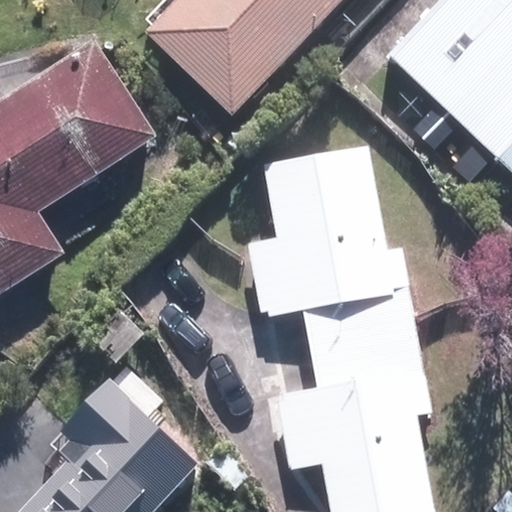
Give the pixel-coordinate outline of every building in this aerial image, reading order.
[(351,0),(176,0),(140,39),(234,127),(351,0)] [(511,0),(438,0),(383,59),(511,181),(511,0)] [(0,304),(62,265),(37,225),(153,151),(90,51),(0,108),(0,304)] [(382,247),(366,151),(257,169),(268,240),(237,245),(251,335),(295,328),(306,395),(274,400),(287,481),(314,476),(319,511),(428,511),(414,419),(426,417),(398,245),(382,247)] [(73,448),(8,511),(168,511),(202,478),(150,426),(187,389),(112,315),(83,345),(111,373),(55,430),(73,448)]
